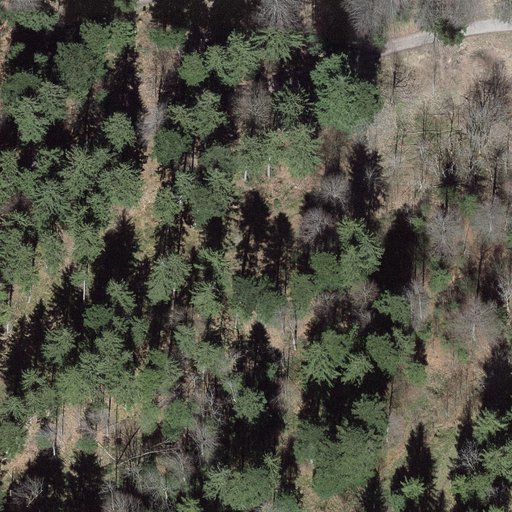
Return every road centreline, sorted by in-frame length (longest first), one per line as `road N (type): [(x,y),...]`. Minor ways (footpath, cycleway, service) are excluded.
road 1 (track): [(511,27),(310,72),(0,174)]
road 2 (track): [(425,511),(459,443),(511,387)]
